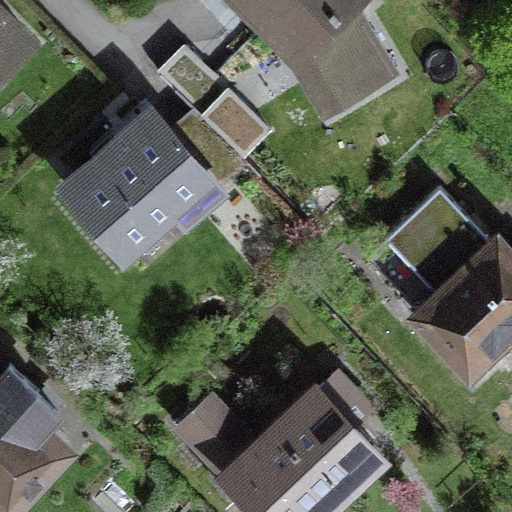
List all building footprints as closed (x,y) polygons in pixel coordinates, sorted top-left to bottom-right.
[(362,0),(216,0),(312,146),(406,95),(371,8),(362,0)] [(0,110),(45,64),(0,20),(0,110)] [(224,223),(142,122),(52,193),(134,295),(224,223)] [(511,362),(511,251),(496,234),(397,323),(468,402),(511,362)] [(345,511),(393,464),(309,381),(207,482),(237,511),(345,511)] [(0,511),(26,511),(72,458),(0,398),(0,511)]
